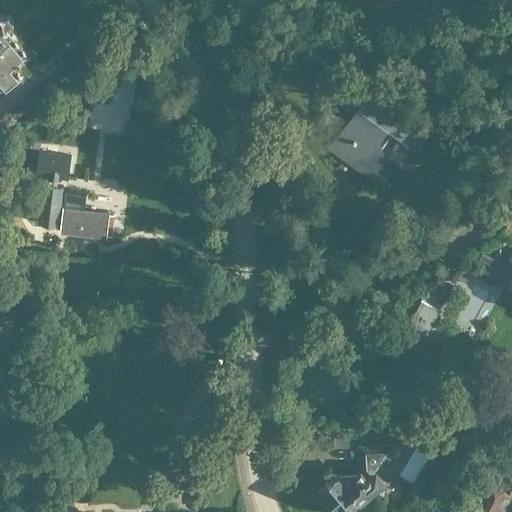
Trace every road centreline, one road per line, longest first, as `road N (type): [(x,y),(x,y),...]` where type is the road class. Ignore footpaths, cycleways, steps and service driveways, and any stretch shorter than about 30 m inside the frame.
road 1 (residential): [(246,364),(230,158),(159,0)]
road 2 (residential): [(246,364),(318,301),(511,212)]
road 3 (unclassified): [(48,511),(47,427),(0,304)]
road 4 (residential): [(267,511),(246,364)]
